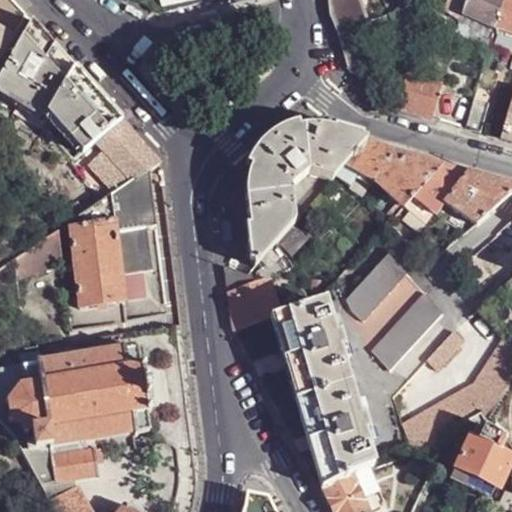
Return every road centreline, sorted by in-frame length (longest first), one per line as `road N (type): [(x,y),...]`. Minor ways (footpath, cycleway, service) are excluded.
road 1 (residential): [(511,170),(372,131),(295,73)]
road 2 (tertiary): [(200,169),(192,209),(216,407)]
road 3 (tertiary): [(302,7),(155,46),(83,17)]
road 4 (tertiary): [(83,17),(200,169)]
road 5 (tertiary): [(295,73),(200,169)]
road 6 (residential): [(216,407),(274,465),(297,511)]
